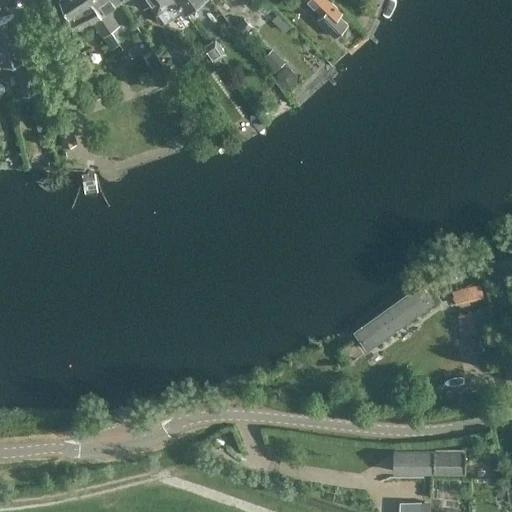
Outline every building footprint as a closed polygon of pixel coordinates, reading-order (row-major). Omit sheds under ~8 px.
[(102,15),(91,0),(60,0),(70,17),(74,29),(93,21),(102,15)] [(121,1),(120,0),(91,0),(102,15),(112,31),(120,25),(110,9),(121,1)] [(120,0),(121,1),(122,0),(138,0),(145,9),(151,3),(149,0),(120,0)] [(178,0),(149,0),(151,3),(158,11),(173,0),(176,0),(187,12),(187,11),(187,10),(178,0)] [(178,0),(187,10),(187,11),(202,0),(178,0)] [(302,0),(299,0),(287,10),(299,25),(313,13),(302,0)] [(341,13),(328,0),(305,0),(323,15),(318,20),(335,37),(348,23),(339,15),(341,13)] [(278,11),(271,19),(283,31),(291,24),(278,11)] [(15,15),(0,18),(0,57),(2,65),(14,62),(23,96),(35,92),(31,78),(15,15)] [(112,31),(102,15),(93,21),(104,37),(112,31)] [(243,16),(234,25),(242,34),(252,25),(243,16)] [(120,44),(112,31),(104,37),(112,49),(120,44)] [(213,41),(209,43),(220,58),(223,55),(224,50),(218,42),(213,41)] [(216,61),(220,58),(209,43),(206,46),(204,53),(210,60),(216,61)] [(272,47),(261,58),(273,71),(285,60),(272,47)] [(156,53),(149,58),(158,71),(165,67),(156,53)] [(276,72),(276,80),(282,87),(290,86),(296,81),(296,73),(290,67),(282,67),(276,72)] [(39,76),(31,78),(35,92),(43,90),(39,76)] [(44,118),(35,120),(39,132),(47,129),(44,118)] [(71,124),(59,128),(65,147),(77,143),(71,124)] [(351,328),(369,353),(398,339),(439,303),(421,280),(351,328)] [(456,305),(485,298),(481,283),(452,290),(456,305)] [(464,334),(497,326),(492,307),(459,316),(464,334)] [(485,445),(487,454),(497,452),(495,443),(485,445)] [(390,470),(432,470),(432,450),(390,450),(390,470)] [(435,472),(466,472),(466,451),(434,451),(435,472)] [(434,511),(431,511),(431,502),(421,501),(421,511),(434,511)]
